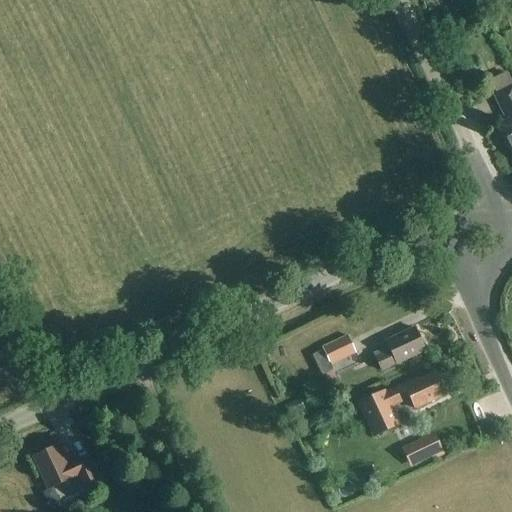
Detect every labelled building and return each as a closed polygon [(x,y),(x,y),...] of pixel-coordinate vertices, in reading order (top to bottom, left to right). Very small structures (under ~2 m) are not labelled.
[(494,92),(511,84),(506,73),(489,81),(494,92)] [(511,84),(494,92),(490,94),(504,123),(497,126),(511,155),(511,84)] [(390,350),(375,357),(382,372),(424,353),(413,330),(386,342),(390,350)] [(346,336),(322,348),(320,349),(321,352),(312,356),(331,394),(340,390),(328,366),(355,354),(346,336)] [(417,378),(384,393),(383,392),(360,403),(375,435),(398,424),(391,407),(408,400),(414,412),(446,397),(434,372),(418,380),(417,378)] [(307,416),(299,400),(281,409),(289,425),(307,416)] [(481,439),(497,433),(492,421),(476,427),(481,439)] [(409,463),(431,452),(434,459),(444,455),(433,432),(423,436),(425,440),(403,451),(409,463)] [(72,479),(70,475),(78,471),(87,492),(99,487),(89,466),(85,456),(65,465),(58,448),(34,459),(48,490),(72,479)]
